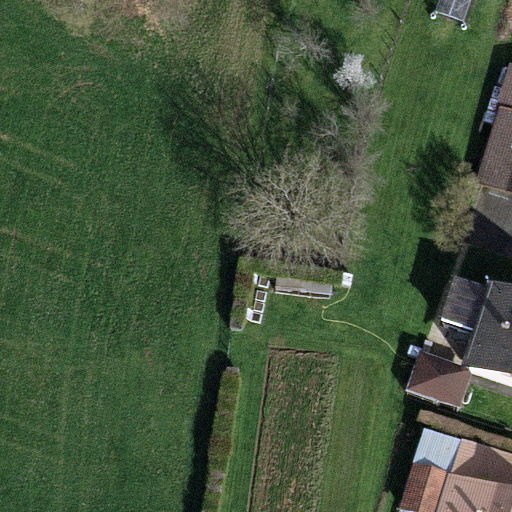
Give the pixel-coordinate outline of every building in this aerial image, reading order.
[(438,0),(434,18),(467,26),(473,0),(438,0)] [(481,184),(511,193),(511,76),(499,116),(503,118),(481,184)] [(442,326),(480,338),(494,298),(456,285),(442,326)] [(469,371),(511,386),(511,304),(494,298),(480,338),(469,371)] [(414,391),(451,404),(461,377),(424,363),(414,391)] [(511,511),(511,461),(462,446),(441,511),(511,511)]
